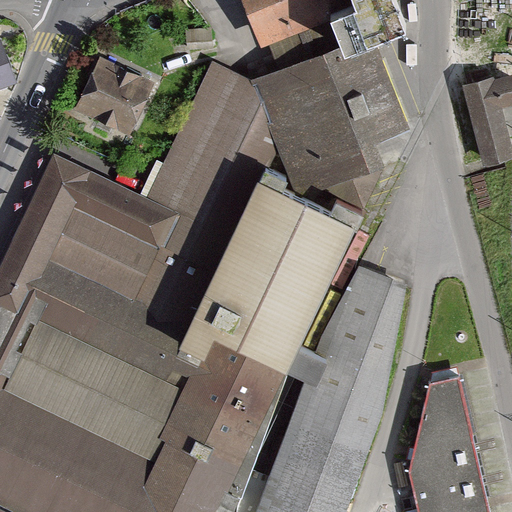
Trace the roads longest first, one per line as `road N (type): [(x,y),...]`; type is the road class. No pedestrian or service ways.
road 1 (residential): [(436,0),(445,221),(485,325),(511,447)]
road 2 (tertiary): [(0,159),(71,0)]
